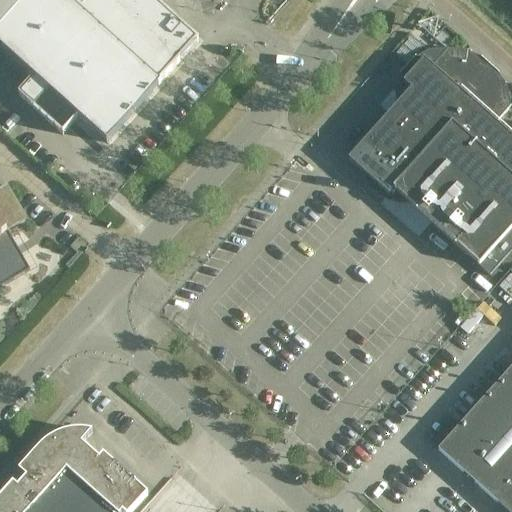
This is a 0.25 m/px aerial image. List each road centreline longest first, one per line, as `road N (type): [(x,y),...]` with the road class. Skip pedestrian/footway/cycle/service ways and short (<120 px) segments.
road 1 (unclassified): [(88,313),(361,0)]
road 2 (unclassified): [(312,511),(88,313)]
road 3 (unclassified): [(0,411),(88,313)]
